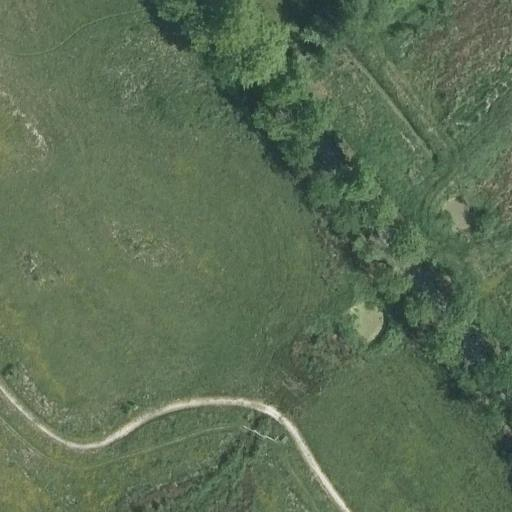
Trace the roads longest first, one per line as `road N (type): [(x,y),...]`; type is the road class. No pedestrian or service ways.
road 1 (tertiary): [(511,402),(206,0)]
road 2 (track): [(0,390),(39,429),(76,449),(178,407),(233,403),(267,411),(290,430),(344,511)]
